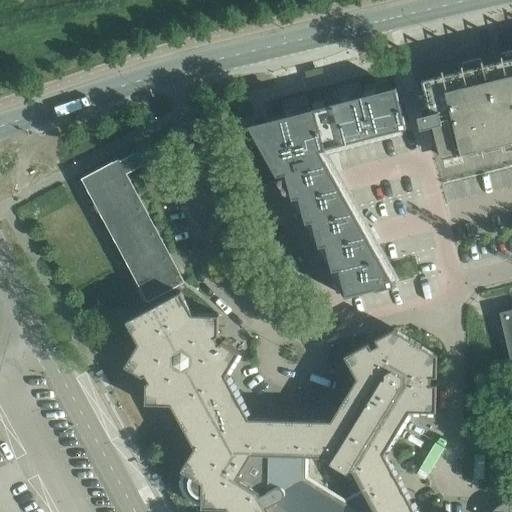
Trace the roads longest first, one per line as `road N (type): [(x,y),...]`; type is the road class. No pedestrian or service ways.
road 1 (secondary): [(0,127),(175,70),(473,0)]
road 2 (tertiary): [(136,511),(0,265)]
